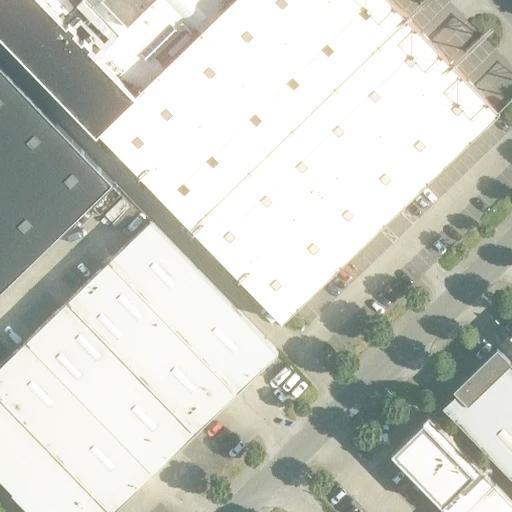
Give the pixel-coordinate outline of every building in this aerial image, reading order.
[(281,321),(498,112),(389,0),(231,0),(229,3),(227,0),(0,0),(0,34),(96,133),(98,131),(281,321)] [(0,290),(112,181),(0,65),(0,290)] [(112,511),(278,352),(150,220),(0,364),(0,479),(12,492),(11,493),(29,511),(112,511)] [(466,404),(452,417),(511,479),(511,363),(496,347),(452,389),(466,404)] [(447,511),(511,511),(511,501),(428,415),(400,442),(400,443),(390,452),(400,462),(399,462),(447,511)]
